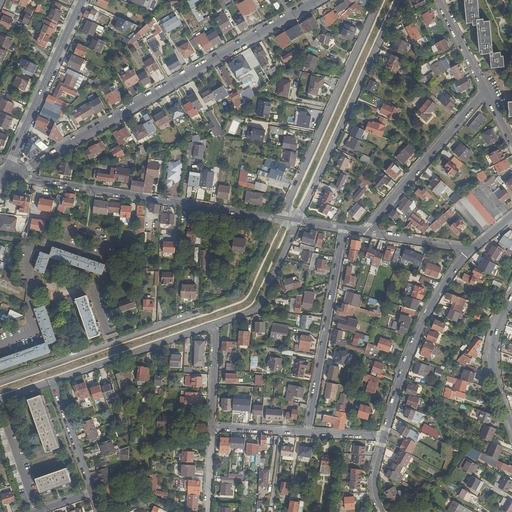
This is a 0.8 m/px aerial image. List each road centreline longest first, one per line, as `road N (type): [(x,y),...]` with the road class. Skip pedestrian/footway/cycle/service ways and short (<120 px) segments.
road 1 (residential): [(314,0),(22,170)]
road 2 (secondary): [(280,218),(27,180),(22,170)]
road 3 (residential): [(297,220),(397,0)]
road 4 (residential): [(377,0),(280,218)]
road 5 (residential): [(198,313),(0,381)]
road 6 (residential): [(383,436),(429,307),(470,249)]
road 7 (residential): [(308,432),(343,228)]
road 8 (residential): [(485,90),(361,231)]
road 9 (tertiary): [(8,167),(83,0)]
road 10 (residential): [(52,381),(215,324)]
road 11 (secondary): [(511,429),(491,366),(492,338),(511,290)]
road 12 (residential): [(215,324),(262,302),(297,220)]
